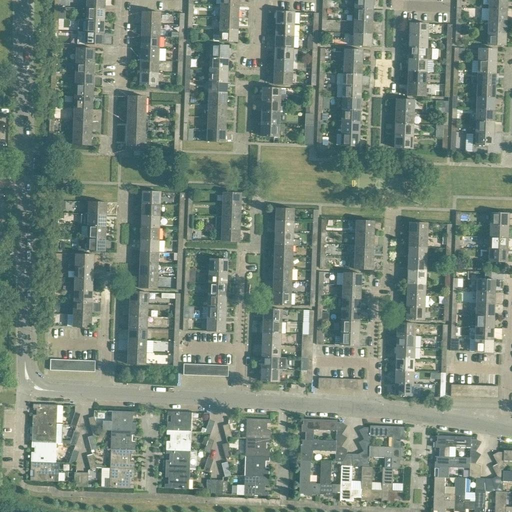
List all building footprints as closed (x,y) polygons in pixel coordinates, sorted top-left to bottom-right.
[(104,9),(104,0),(86,0),(86,8),(104,9)] [(333,9),(333,0),(323,0),(323,9),(333,9)] [(373,10),(373,0),(355,0),(355,10),(373,10)] [(507,10),(507,0),(489,0),(489,9),(507,10)] [(238,18),(239,6),(221,5),(220,17),(238,18)] [(104,21),(104,9),(86,8),(86,20),(104,21)] [(332,14),(333,9),(323,9),(322,21),(327,21),(330,21),(330,18),(327,18),(327,14),(332,14)] [(373,22),(373,10),(355,10),(348,9),(348,15),(352,16),(352,22),(354,22),(373,22)] [(507,22),(507,10),(489,9),(488,21),(507,22)] [(294,25),(294,12),(276,12),(276,24),(294,25)] [(160,26),(160,13),(142,13),(142,25),(160,26)] [(238,30),(238,18),(220,17),(220,29),(238,30)] [(78,20),(78,32),(86,32),(104,33),(104,21),(86,20),(78,20)] [(506,34),(507,22),(488,21),(488,33),(506,34)] [(372,34),(373,22),(354,22),(354,34),(372,34)] [(294,37),(294,25),(276,24),(275,36),(294,37)] [(427,36),(428,24),(410,24),(410,36),(427,36)] [(159,38),(160,26),(142,25),(141,37),(159,38)] [(238,30),(220,29),(213,29),(212,41),(238,42),(238,30)] [(103,45),(104,33),(86,32),(85,44),(103,45)] [(506,46),(506,34),(488,33),(488,45),(506,46)] [(372,47),(372,34),(354,34),(354,46),(372,47)] [(293,49),(294,37),(275,36),(275,48),(293,49)] [(427,48),(427,36),(410,36),(409,48),(427,48)] [(159,49),(159,38),(141,37),(141,49),(159,49)] [(210,45),(210,58),(228,58),(229,46),(210,45)] [(76,48),(76,61),(94,61),(94,49),(76,48)] [(293,61),(293,49),(275,48),(274,60),(293,61)] [(433,49),(427,48),(409,48),(409,60),(426,60),(432,61),(433,49)] [(158,61),(159,49),(141,49),(140,61),(158,61)] [(478,49),(478,61),(496,62),(497,50),(478,49)] [(344,50),(344,62),(362,63),(363,50),(344,50)] [(228,70),(228,58),(210,58),(210,70),(228,70)] [(56,64),(56,60),(52,60),(51,72),(56,72),(56,70),(59,70),(60,64),(56,64)] [(292,73),(293,61),(274,60),(274,72),(292,73)] [(426,72),(426,60),(409,60),(408,72),(426,72)] [(93,73),(94,61),(76,61),(75,73),(93,73)] [(158,73),(158,61),(140,61),(140,73),(158,73)] [(496,74),(496,62),(478,61),(477,73),(496,74)] [(362,75),(362,63),(344,62),(344,74),(362,75)] [(227,82),(228,70),(210,70),(209,82),(227,82)] [(292,85),(292,73),(274,72),(274,84),(292,85)] [(426,84),(426,72),(408,72),(408,84),(426,84)] [(93,85),(93,73),(75,73),(75,85),(93,85)] [(157,85),(158,73),(140,73),(139,85),(146,85),(145,89),(163,90),(163,86),(157,85)] [(316,86),(316,74),(312,74),(306,73),(306,85),(311,86),(316,86)] [(495,86),(496,74),(477,73),(477,85),(495,86)] [(361,87),(362,75),(344,74),(343,86),(361,87)] [(227,94),(227,82),(209,82),(209,94),(227,94)] [(425,97),(426,84),(408,84),(408,96),(425,97)] [(93,97),(93,85),(75,85),(75,97),(93,97)] [(495,98),(495,86),(477,85),(476,97),(495,98)] [(336,97),(343,98),(361,99),(361,87),(343,86),(337,86),(336,92),(336,97)] [(286,101),(286,89),(262,88),(262,100),(286,101)] [(227,106),(227,94),(209,94),(208,106),(227,106)] [(92,109),(93,97),(75,97),(74,109),(92,109)] [(146,111),(146,97),(128,97),(127,110),(146,111)] [(494,110),(495,98),(476,97),(476,109),(494,110)] [(360,111),(361,99),(343,98),(342,110),(360,111)] [(414,100),(399,99),(396,99),(396,112),(414,112),(414,100)] [(286,101),(262,100),(261,112),(280,113),(280,101),(286,101)] [(226,118),(227,106),(208,106),(208,118),(226,118)] [(92,122),(92,109),(74,109),(74,121),(92,122)] [(494,122),(494,110),(476,109),(476,121),(469,121),(494,122)] [(145,124),(146,111),(127,110),(127,124),(145,124)] [(360,123),(360,111),(342,110),(342,122),(360,123)] [(279,125),(280,113),(261,112),(261,124),(279,125)] [(414,112),(396,112),(396,124),(413,124),(414,112)] [(314,126),(314,114),(309,114),(309,115),(306,115),(305,126),(314,126)] [(226,130),(226,118),(208,118),(208,129),(226,130)] [(91,134),(92,122),(74,121),(73,133),(91,134)] [(493,134),(494,122),(469,121),(468,127),(475,127),(475,133),(493,134)] [(360,135),(360,123),(342,122),(341,134),(360,135)] [(145,138),(145,124),(127,124),(127,137),(145,138)] [(279,137),(279,125),(261,124),(261,137),(278,137),(278,142),(286,143),(286,137),(279,137)] [(413,136),(413,124),(396,124),(395,136),(413,136)] [(313,145),(314,126),(305,126),(305,145),(313,145)] [(225,142),(226,130),(208,129),(207,142),(225,142)] [(91,146),(91,134),(73,133),(73,145),(91,146)] [(466,133),(465,153),(487,154),(487,146),(493,146),(493,134),(475,133),(466,133)] [(359,152),(360,135),(341,134),(341,146),(349,147),(349,152),(359,152)] [(413,149),(413,136),(395,136),(395,148),(413,149)] [(144,152),(145,138),(127,137),(126,151),(134,151),(134,156),(146,156),(146,152),(144,152)] [(160,205),(161,192),(142,192),(142,204),(160,205)] [(240,206),(241,194),(223,193),(222,205),(240,206)] [(63,209),(63,201),(54,201),(53,213),(58,214),(58,209),(63,209)] [(106,215),(107,203),(89,202),(88,215),(106,215)] [(160,216),(160,205),(142,204),(141,216),(160,216)] [(240,218),(240,206),(222,205),(222,217),(240,218)] [(294,222),(294,210),(276,209),(276,221),(294,222)] [(58,215),(58,214),(53,213),(53,225),(58,225),(61,225),(61,215),(58,215)] [(508,226),(509,214),(491,213),(490,226),(508,226)] [(106,227),(106,215),(88,215),(88,227),(106,227)] [(159,228),(160,216),(141,216),(141,227),(159,228)] [(239,230),(240,218),(222,217),(221,229),(239,230)] [(293,234),(294,222),(276,221),(276,233),(293,234)] [(374,234),(374,221),(356,221),(356,233),(374,234)] [(409,223),(409,235),(427,236),(427,223),(409,223)] [(58,227),(58,225),(53,225),(52,237),(57,237),(60,237),(61,227),(58,227)] [(508,238),(508,226),(490,226),(490,238),(508,238)] [(105,239),(106,227),(88,227),(87,239),(105,239)] [(159,240),(159,228),(141,227),(140,240),(159,240)] [(239,242),(239,230),(221,229),(221,241),(239,242)] [(293,239),(293,234),(276,233),(275,245),(293,246),(299,246),(299,240),(293,239)] [(373,246),(374,234),(356,233),(355,245),(373,246)] [(427,248),(427,236),(409,235),(409,247),(427,248)] [(105,252),(105,239),(87,239),(79,238),(79,251),(87,251),(105,252)] [(508,250),(508,238),(490,238),(489,249),(508,250)] [(158,252),(159,240),(140,240),(140,252),(158,252)] [(293,258),(293,246),(275,245),(275,257),(293,258)] [(373,258),(373,246),(355,245),(355,257),(373,258)] [(426,260),(427,248),(409,247),(408,259),(426,260)] [(507,262),(508,250),(489,249),(489,265),(495,266),(495,262),(507,262)] [(158,265),(158,252),(140,252),(140,264),(158,265)] [(75,255),(75,267),(93,268),(94,255),(75,255)] [(292,270),(293,258),(275,257),(274,269),(292,270)] [(373,270),(373,258),(355,257),(354,270),(373,270)] [(227,272),(227,260),(210,259),(209,271),(227,272)] [(426,272),(426,260),(408,259),(408,271),(426,272)] [(157,277),(158,265),(140,264),(139,276),(157,277)] [(93,280),(93,268),(75,267),(75,279),(93,280)] [(292,282),(292,270),(274,269),(274,281),(292,282)] [(227,284),(227,272),(209,271),(209,284),(227,284)] [(425,284),(426,272),(408,271),(407,283),(425,284)] [(449,284),(449,272),(445,272),(445,283),(437,282),(437,285),(444,285),(444,284),(449,284)] [(343,273),(343,285),(361,286),(361,274),(343,273)] [(157,289),(157,277),(139,276),(139,288),(157,289)] [(92,292),(93,280),(75,279),(74,291),(92,292)] [(495,292),(495,280),(477,279),(477,291),(495,292)] [(291,294),(292,282),(274,281),(273,293),(291,294)] [(425,295),(425,284),(407,283),(407,295),(425,295)] [(226,296),(227,284),(209,284),(208,295),(226,296)] [(360,298),(361,286),(343,285),(342,297),(360,298)] [(92,304),(92,292),(74,291),(74,303),(92,304)] [(494,304),(495,292),(477,291),(476,303),(494,304)] [(148,292),(131,292),(130,292),(130,305),(148,305),(148,292)] [(291,306),(291,294),(273,293),(273,305),(291,306)] [(226,308),(226,296),(208,295),(208,307),(226,308)] [(424,307),(425,295),(407,295),(406,307),(424,307)] [(360,310),(360,298),(342,297),(342,309),(360,310)] [(91,316),(92,304),(74,303),(73,315),(91,316)] [(494,316),(494,304),(476,303),(476,315),(494,316)] [(147,318),(148,305),(130,305),(129,317),(147,318)] [(225,320),(226,308),(208,307),(203,307),(203,319),(207,319),(225,320)] [(424,320),(424,307),(406,307),(406,319),(424,320)] [(282,310),(264,309),(263,321),(281,322),(282,310)] [(359,322),(360,310),(342,309),(341,321),(359,322)] [(91,328),(91,316),(73,315),(73,327),(91,328)] [(493,328),(494,316),(476,315),(475,327),(493,328)] [(147,330),(147,318),(129,317),(129,329),(147,330)] [(225,332),(225,320),(207,319),(207,332),(225,332)] [(281,334),(281,322),(263,321),(263,333),(281,334)] [(359,334),(359,322),(341,321),(341,333),(359,334)] [(415,324),(397,323),(397,335),(415,336),(415,324)] [(493,340),(493,328),(475,327),(475,339),(493,340)] [(146,341),(147,330),(129,329),(128,341),(146,341)] [(281,346),(281,334),(263,333),(262,345),(281,346)] [(359,346),(359,334),(341,333),(340,346),(359,346)] [(312,347),(313,335),(308,335),(302,334),(301,347),(312,347)] [(414,348),(415,336),(397,335),(396,347),(414,348)] [(459,339),(455,339),(451,339),(450,351),(459,351),(459,339)] [(492,352),(493,340),(475,339),(474,352),(492,352)] [(146,353),(146,341),(128,341),(128,353),(146,353)] [(280,358),(281,346),(262,345),(262,357),(280,358)] [(312,359),(312,347),(301,347),(301,358),(307,359),(312,359)] [(414,360),(414,348),(396,347),(396,359),(414,360)] [(146,365),(146,353),(128,353),(128,365),(146,365)] [(287,358),(280,358),(262,357),(262,369),(280,370),(287,370),(287,358)] [(414,372),(414,360),(396,359),(395,371),(414,372)] [(279,382),(280,370),(262,369),(261,382),(279,382)] [(311,383),(311,371),(307,371),(300,371),(300,383),(311,383)] [(413,384),(414,372),(395,371),(395,383),(413,384)] [(413,396),(413,384),(395,383),(394,396),(413,396)] [(32,424),(56,425),(57,406),(33,405),(33,408),(36,409),(36,415),(32,415),(32,424)] [(80,414),(75,413),(74,412),(70,425),(76,427),(80,414)] [(103,421),(102,430),(112,430),(112,431),(135,432),(136,424),(132,423),(132,417),(136,417),(136,413),(112,412),(112,421),(103,421)] [(190,432),(191,413),(166,412),(166,416),(171,416),(171,423),(167,423),(166,431),(190,432)] [(97,431),(94,417),(88,418),(92,432),(97,431)] [(271,420),(247,419),(246,438),(270,439),(270,430),(266,430),(267,423),(271,424),(271,420)] [(336,436),(337,423),(337,421),(302,419),(301,432),(305,432),(305,440),(313,440),(313,430),(336,431),(335,441),(336,441),(336,436)] [(215,421),(210,420),(209,420),(205,433),(210,435),(215,421)] [(342,423),(337,423),(336,436),(341,436),(342,435),(348,426),(342,423)] [(62,441),(62,433),(56,433),(56,425),(32,424),(31,443),(56,444),(69,444),(70,441),(62,441)] [(232,438),(229,424),(223,426),(226,439),(232,438)] [(405,440),(405,427),(370,426),(370,428),(369,436),(392,437),(392,447),(400,447),(400,440),(405,440)] [(369,441),(369,436),(370,428),(365,427),(359,430),(364,440),(365,441),(369,441)] [(75,446),(79,433),(74,431),(70,441),(69,444),(75,446)] [(135,436),(135,432),(112,431),(111,450),(135,451),(135,442),(131,442),(131,436),(135,436)] [(190,451),(190,432),(166,431),(166,435),(170,435),(170,442),(166,442),(166,450),(190,451)] [(347,438),(342,435),(341,436),(336,436),(336,441),(336,449),(340,449),(341,447),(347,438)] [(93,436),(88,437),(91,451),(97,450),(93,436)] [(435,436),(435,448),(439,449),(439,457),(449,458),(449,457),(449,447),(470,448),(469,458),(470,458),(470,453),(471,440),(471,438),(435,436)] [(214,440),(209,439),(208,438),(204,452),(209,454),(214,440)] [(270,443),(270,439),(246,438),(245,457),(269,458),(269,449),(266,449),(266,443),(270,443)] [(336,449),(336,441),(335,441),(313,440),(305,440),(301,440),(301,453),(304,453),(304,461),(312,461),(312,450),(335,451),(336,451),(336,449)] [(369,454),(369,446),(369,441),(365,441),(364,440),(359,442),(363,452),(364,454),(369,454)] [(481,443),(477,440),(471,440),(470,453),(475,453),(476,452),(481,443)] [(55,463),(56,444),(31,443),(31,446),(35,447),(35,453),(31,453),(30,462),(55,463)] [(228,443),(227,443),(222,445),(225,458),(231,457),(228,443)] [(404,461),(404,448),(400,447),(392,447),(369,446),(369,454),(369,457),(385,457),(384,468),(393,468),(399,468),(400,460),(404,461)] [(341,462),(346,454),(346,450),(341,447),(340,449),(336,449),(336,451),(335,451),(335,462),(341,462)] [(79,452),(74,450),(73,450),(69,463),(74,465),(79,452)] [(134,455),(135,451),(111,450),(110,469),(134,470),(134,461),(130,461),(131,455),(134,455)] [(189,470),(190,451),(166,450),(166,454),(170,454),(170,461),(166,461),(165,469),(189,470)] [(511,451),(504,451),(504,453),(503,461),(511,461),(511,451)] [(368,467),(369,457),(369,454),(364,454),(363,452),(358,454),(361,467),(368,467)] [(481,455),(476,452),(475,453),(470,453),(470,458),(470,466),(474,466),(475,464),(481,455)] [(503,466),(503,461),(504,453),(498,453),(492,455),(497,465),(498,466),(503,466)] [(351,466),(352,454),(346,454),(341,462),(341,466),(351,466)] [(361,467),(358,454),(352,454),(351,466),(361,467)] [(93,455),(92,455),(87,456),(90,470),(96,468),(93,455)] [(213,460),(208,458),(207,457),(202,471),(208,473),(213,460)] [(269,462),(269,458),(245,457),(244,476),(268,477),(269,468),(265,468),(265,462),(269,462)] [(435,457),(434,469),(438,469),(438,478),(444,478),(448,478),(448,467),(470,468),(470,466),(470,458),(469,458),(449,457),(449,458),(435,457)] [(312,461),(304,461),(300,461),(299,496),(312,496),(312,492),(320,492),(320,484),(315,484),(315,482),(309,482),(310,461),(312,461)] [(320,461),(320,484),(320,492),(319,496),(332,497),(332,493),(340,493),(340,485),(330,484),(331,462),(320,461)] [(59,463),(55,463),(30,462),(30,470),(34,470),(34,477),(30,477),(30,481),(58,482),(59,463)] [(227,462),(226,462),(221,464),(224,477),(230,476),(227,462)] [(480,467),(475,464),(474,466),(470,466),(470,468),(469,479),(475,479),(480,479),(480,467)] [(503,479),(503,471),(503,466),(498,466),(497,465),(492,468),(497,477),(498,479),(503,479)] [(350,489),(351,466),(341,466),(340,485),(340,493),(340,501),(353,501),(353,498),(360,498),(361,489),(360,489),(350,489)] [(372,467),(368,467),(361,467),(360,489),(361,489),(360,498),(360,502),(373,502),(373,498),(381,499),(381,490),(371,490),(372,467)] [(392,491),(393,468),(384,468),(382,467),(381,490),(381,499),(381,503),(393,503),(394,499),(401,499),(401,503),(402,503),(403,486),(399,486),(399,491),(392,491)] [(133,479),(134,470),(110,469),(110,479),(106,479),(105,488),(110,488),(134,489),(134,485),(130,484),(130,478),(133,479)] [(189,489),(189,470),(165,469),(165,478),(169,478),(169,484),(165,484),(165,488),(189,489)] [(511,471),(503,471),(503,479),(502,481),(503,481),(511,481),(511,471)] [(81,487),(82,472),(74,472),(74,483),(76,483),(76,487),(81,487)] [(268,485),(268,477),(244,476),(244,486),(238,486),(237,495),(268,496),(268,492),(264,492),(264,485),(268,485)] [(502,492),(503,481),(502,481),(503,479),(498,479),(497,477),(492,479),(495,492),(502,492)] [(453,509),(455,478),(449,478),(449,480),(452,483),(454,483),(454,494),(444,493),(444,478),(438,478),(434,478),(432,511),(445,511),(445,509),(453,509)] [(475,493),(464,493),(465,478),(455,478),(453,509),(453,511),(465,511),(466,510),(474,510),(474,502),(475,493)] [(485,491),(486,479),(480,479),(475,479),(475,491),(485,491)] [(495,492),(492,479),(486,479),(485,491),(495,492)] [(216,494),(216,480),(210,480),(206,480),(206,489),(210,489),(210,494),(216,494)] [(484,511),(485,491),(475,491),(475,493),(474,502),(474,510),(473,511),(484,511)] [(506,492),(502,492),(495,492),(494,511),(511,511),(511,506),(505,507),(506,492)]
